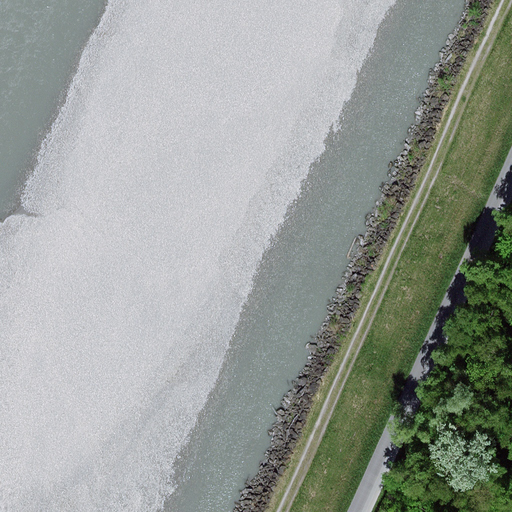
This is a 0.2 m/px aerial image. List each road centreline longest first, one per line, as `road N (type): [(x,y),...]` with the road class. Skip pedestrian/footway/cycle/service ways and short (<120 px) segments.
road 1 (track): [(288,511),(507,0)]
road 2 (track): [(511,176),(360,511)]
